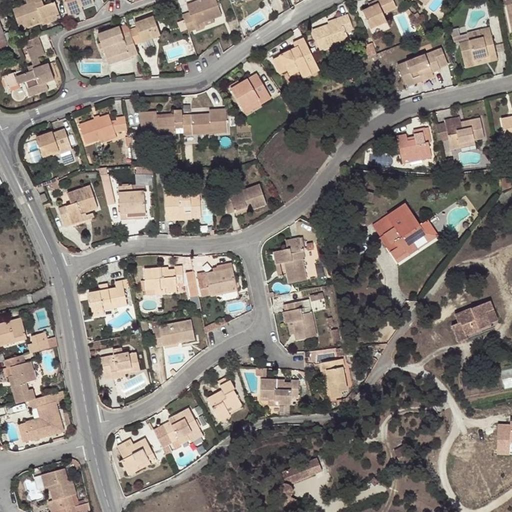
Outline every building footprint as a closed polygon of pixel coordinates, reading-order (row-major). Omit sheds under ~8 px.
[(43,16),(61,9),(57,0),(53,0),(48,2),(39,6),(36,0),(30,0),(30,1),(15,7),(22,23),(30,21),(31,26),(45,21),(43,16)] [(185,15),(190,30),(199,26),(197,22),(224,13),(219,0),(198,0),(190,3),(192,12),(185,15)] [(380,0),(383,6),(373,10),(364,13),(372,31),(389,23),(385,15),(399,9),(394,0),(380,0)] [(378,0),(371,3),(373,10),(383,6),(380,0),(378,0)] [(417,0),(431,9),(436,0),(417,0)] [(70,7),(72,13),(87,8),(85,2),(70,7)] [(63,15),(61,9),(43,16),(45,21),(63,15)] [(224,13),(197,22),(199,26),(200,28),(226,19),(224,13)] [(140,26),(131,28),(133,31),(137,43),(164,33),(157,15),(138,22),(140,26)] [(339,23),(323,27),(309,31),(315,51),(345,42),(342,32),(352,29),(348,15),(337,18),(339,23)] [(322,22),(323,27),(339,23),(337,18),(322,22)] [(0,45),(10,42),(7,32),(3,19),(0,20),(0,45)] [(140,53),(137,43),(133,31),(131,28),(130,24),(101,34),(109,57),(131,49),(133,56),(140,53)] [(487,58),(496,56),(492,34),(487,35),(485,27),(468,31),(470,39),(460,41),(465,65),(476,64),(474,57),(486,54),(487,58)] [(14,30),(7,32),(10,42),(18,40),(14,30)] [(470,39),(468,31),(458,33),(460,41),(470,39)] [(320,71),(318,67),(301,41),(289,48),(292,53),(273,65),(281,78),(296,68),(304,80),(320,71)] [(33,58),(43,55),(47,53),(44,43),(29,48),(33,58)] [(417,73),(419,78),(433,74),(431,70),(441,67),(440,65),(448,63),(443,45),(398,61),(404,77),(417,73)] [(109,57),(111,63),(133,56),(131,49),(109,57)] [(497,60),(496,56),(487,58),(486,54),(474,57),(476,64),(497,60)] [(45,63),(43,55),(33,58),(36,66),(45,63)] [(46,64),(45,63),(36,66),(36,68),(34,68),(35,71),(20,77),(23,86),(28,84),(31,94),(51,88),(51,87),(49,82),(57,79),(51,63),(46,64)] [(406,83),(419,78),(417,73),(404,77),(406,83)] [(267,104),(276,98),(261,75),(234,91),(247,110),(263,99),(267,104)] [(182,114),(183,127),(183,132),(194,131),(194,134),(228,132),(228,108),(210,108),(211,113),(211,117),(193,118),(192,114),(182,114)] [(182,114),(182,110),(174,110),(174,114),(174,118),(157,119),(157,114),(157,111),(141,113),(142,136),(175,134),(175,128),(183,127),(182,114)] [(129,127),(127,116),(116,117),(117,120),(111,122),(108,113),(79,123),(86,143),(114,132),(113,129),(129,127)] [(462,142),(485,138),(481,118),(466,120),(466,124),(455,126),(453,117),(445,120),(451,149),(462,146),(462,142)] [(511,118),(502,121),(506,139),(511,138),(511,139),(511,118)] [(60,155),(72,150),(65,128),(36,139),(43,157),(59,151),(60,155)] [(421,159),(433,156),(429,140),(424,142),(421,129),(412,131),(413,138),(407,140),(405,135),(396,137),(401,160),(420,155),(421,159)] [(454,166),(453,157),(443,159),(446,171),(459,169),(459,166),(454,166)] [(138,188),(138,181),(124,182),(125,210),(131,210),(131,208),(139,207),(140,214),(151,213),(149,188),(138,188)] [(69,221),(89,215),(87,209),(97,206),(103,203),(96,182),(72,189),(75,200),(64,203),(69,221)] [(197,214),(197,217),(206,217),(205,194),(196,195),(196,193),(184,194),(184,195),(179,195),(179,182),(170,182),(170,219),(180,219),(180,214),(197,214)] [(253,206),(255,210),(272,204),(265,184),(226,198),(232,214),(239,211),(253,206)] [(375,203),(377,192),(361,190),(359,200),(375,203)] [(48,200),(50,204),(58,201),(56,196),(52,198),(48,200)] [(207,205),(207,224),(217,224),(217,205),(207,205)] [(87,209),(89,215),(99,212),(97,206),(87,209)] [(240,216),(255,210),(253,206),(239,211),(240,216)] [(131,210),(125,210),(125,215),(140,214),(139,207),(131,208),(131,210)] [(411,232),(400,220),(393,226),(396,228),(375,245),(383,255),(388,252),(390,256),(384,261),(390,269),(401,260),(403,262),(412,255),(407,250),(415,243),(418,240),(411,232)] [(418,240),(415,243),(420,248),(430,241),(417,226),(411,232),(418,240)] [(311,258),(309,236),(293,238),(294,246),(281,248),(282,260),(291,260),(293,281),(311,279),(309,258),(311,258)] [(166,268),(166,263),(147,265),(148,277),(148,283),(157,283),(157,286),(168,285),(169,288),(181,288),(180,279),(187,278),(186,263),(178,263),(178,265),(172,265),(169,266),(169,267),(166,268)] [(236,265),(218,269),(209,270),(210,274),(202,276),(204,293),(213,292),(213,293),(240,288),(238,276),(236,265)] [(203,305),(195,268),(187,269),(195,306),(203,305)] [(118,284),(111,286),(101,288),(91,290),(95,309),(106,307),(129,302),(125,285),(129,284),(128,277),(116,279),(118,284)] [(313,298),(305,299),(305,307),(304,307),(304,313),(314,312),(313,298)] [(305,307),(305,299),(289,301),(290,308),(284,309),(286,320),(293,320),(294,331),(298,330),(299,338),(317,336),(314,312),(304,313),(304,307),(305,307)] [(498,308),(494,299),(458,313),(462,321),(455,324),(462,342),(472,337),(471,333),(495,323),(502,320),(498,308)] [(180,333),(181,337),(197,333),(193,314),(161,321),(161,323),(154,324),(158,342),(165,340),(164,336),(180,333)] [(0,346),(11,344),(10,340),(23,337),(19,321),(0,325),(0,346)] [(218,321),(209,325),(210,331),(217,326),(220,325),(218,321)] [(28,340),(30,346),(44,342),(42,336),(28,340)] [(25,347),(27,355),(46,349),(44,342),(30,346),(25,347)] [(182,342),(161,347),(162,353),(184,349),(182,342)] [(132,364),(134,367),(142,366),(139,349),(132,350),(132,348),(126,349),(125,344),(117,345),(118,351),(104,354),(106,368),(113,366),(114,367),(132,364)] [(19,357),(3,362),(6,370),(3,371),(5,379),(8,378),(12,377),(14,386),(10,387),(15,406),(28,402),(34,400),(31,390),(27,391),(25,385),(35,382),(29,362),(22,365),(19,357)] [(322,363),(325,380),(329,379),(330,386),(333,398),(343,396),(342,391),(348,390),(342,367),(339,367),(338,360),(322,363)] [(134,370),(134,367),(132,364),(114,367),(114,370),(115,373),(134,370)] [(506,387),(511,385),(511,366),(503,369),(506,387)] [(230,415),(229,412),(227,408),(241,401),(235,390),(236,389),(231,380),(230,380),(228,377),(218,382),(223,390),(208,398),(220,421),(230,415)] [(281,382),(281,378),(265,379),(266,397),(274,397),(274,400),(285,399),(285,403),(297,402),(296,394),(304,394),(302,377),(294,377),(295,381),(288,381),(281,382)] [(39,420),(25,424),(31,443),(62,433),(55,405),(67,401),(65,391),(49,396),(34,400),(28,402),(30,410),(36,408),(39,420)] [(227,408),(229,412),(243,405),(241,401),(227,408)] [(190,409),(179,415),(181,419),(171,424),(170,422),(163,427),(172,443),(178,440),(181,444),(192,438),(190,435),(193,433),(194,435),(202,431),(190,409)] [(181,419),(179,415),(169,420),(170,422),(171,424),(181,419)] [(31,443),(25,424),(18,427),(24,445),(31,443)] [(190,435),(192,438),(194,441),(204,435),(202,431),(194,435),(193,433),(190,435)] [(135,445),(128,448),(126,444),(119,448),(126,459),(123,461),(131,475),(138,471),(135,466),(150,458),(148,456),(155,453),(147,439),(135,445)] [(332,443),(321,445),(323,455),(334,453),(332,443)] [(414,460),(406,447),(395,452),(403,466),(414,460)] [(152,463),(151,460),(150,458),(135,466),(138,471),(152,463)] [(69,459),(66,460),(66,463),(69,463),(72,463),(74,465),(74,466),(75,468),(76,469),(81,468),(80,464),(77,461),(73,459),(69,459)] [(274,506),(285,511),(291,497),(292,495),(293,494),(293,491),(292,488),(293,486),(294,485),(294,483),(317,475),(311,461),(282,473),(284,479),(282,480),(282,482),(282,486),(280,486),(279,487),(278,490),(278,492),(279,494),(274,506)] [(48,503),(50,511),(56,511),(73,507),(71,497),(75,496),(71,481),(66,482),(63,470),(40,476),(44,490),(48,488),(50,494),(52,502),(48,503)] [(78,502),(79,506),(88,503),(86,492),(82,493),(84,500),(78,502)] [(291,497),(285,511),(286,511),(294,511),(300,501),(291,497)]
